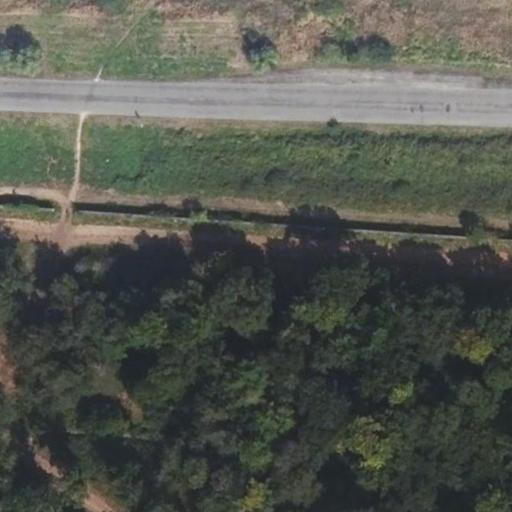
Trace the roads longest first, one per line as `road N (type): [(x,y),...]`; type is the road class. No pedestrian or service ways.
road 1 (unknown): [(511,265),(0,232)]
road 2 (track): [(0,188),(511,217)]
road 3 (unknown): [(66,236),(0,343)]
